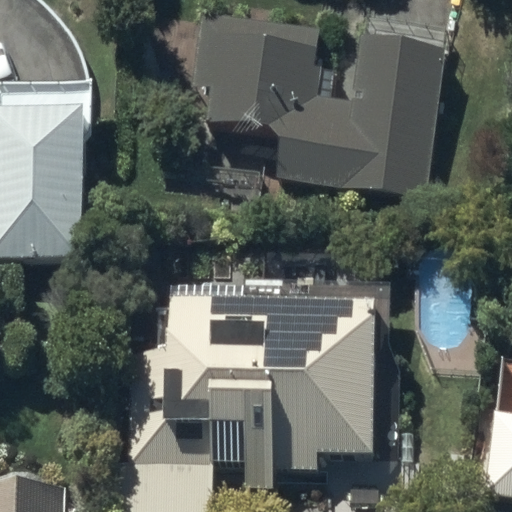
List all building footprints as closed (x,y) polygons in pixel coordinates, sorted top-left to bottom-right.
[(322,35),(201,21),(192,96),(211,98),(207,132),(273,140),(283,153),(279,188),(431,205),(450,37),(364,27),(355,111),(339,109),(342,76),(318,73),(322,35)] [(0,270),(88,270),(88,148),(97,148),(97,91),(0,90),(0,270)] [(174,301),(174,365),(131,365),(131,470),(117,469),(117,511),(220,511),(221,477),(246,477),(246,499),(276,499),(276,479),(392,479),(392,301),(174,301)] [(511,423),(497,421),(485,503),(511,506),(511,423)] [(0,511),(66,511),(66,499),(46,499),(46,485),(0,485),(0,511)]
